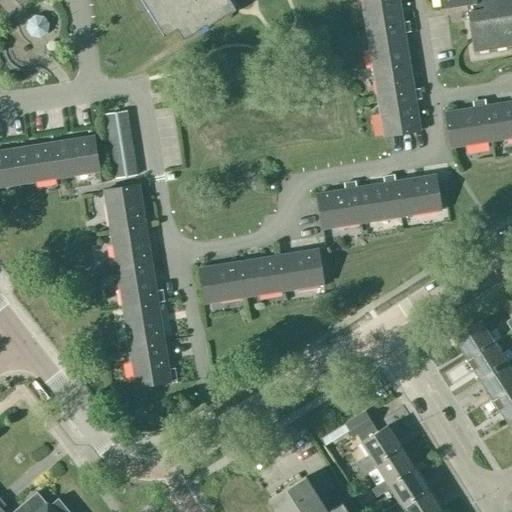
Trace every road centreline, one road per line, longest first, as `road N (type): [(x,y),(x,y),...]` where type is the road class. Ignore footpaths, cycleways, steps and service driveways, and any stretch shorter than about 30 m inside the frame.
road 1 (residential): [(426,93),(426,145),(407,163),(285,188),(277,220),(257,239),(176,249),(159,236),(129,86),(0,106)]
road 2 (unclassified): [(167,470),(379,330)]
road 3 (unclassified): [(167,470),(136,469),(107,453),(21,342)]
road 4 (residential): [(483,495),(379,330)]
road 5 (unclassified): [(379,330),(511,241)]
